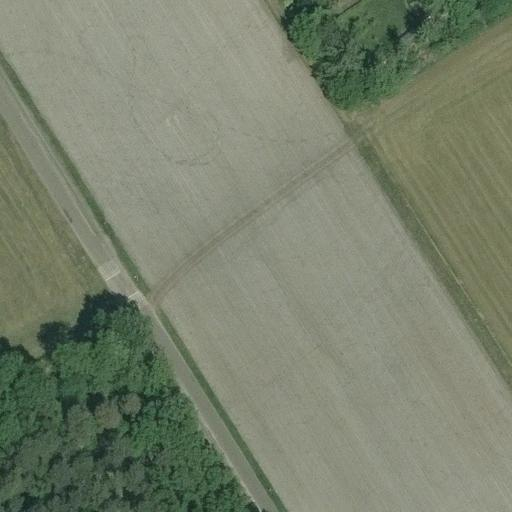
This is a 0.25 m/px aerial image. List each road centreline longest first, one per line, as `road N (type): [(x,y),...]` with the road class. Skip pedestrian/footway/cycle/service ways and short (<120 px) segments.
road 1 (unclassified): [(0,97),(261,511)]
road 2 (track): [(0,399),(126,316)]
